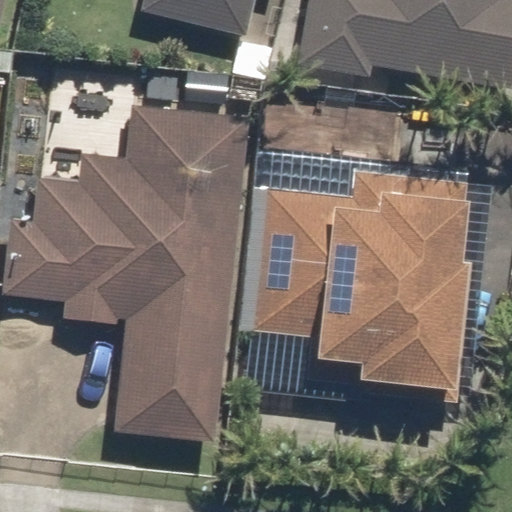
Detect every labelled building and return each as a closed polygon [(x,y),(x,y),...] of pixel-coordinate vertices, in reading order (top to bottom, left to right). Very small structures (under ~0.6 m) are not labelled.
[(0,0),(0,27),(2,28),(8,0),(0,0)] [(144,0),(141,14),(252,40),(261,0),(144,0)] [(511,0),(311,0),(299,65),(372,78),(375,64),(511,88),(511,0)] [(221,442),(254,116),(133,104),(128,157),(44,149),(37,220),(10,217),(3,293),(68,300),(66,320),(127,326),(116,432),(221,442)] [(306,389),(462,403),(482,180),(264,160),(248,331),(311,336),(306,389)]
